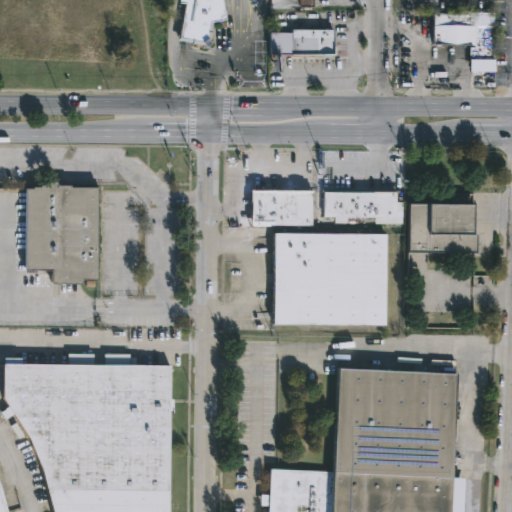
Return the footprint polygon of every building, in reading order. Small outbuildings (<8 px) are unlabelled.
[(177,0),(220,0),(223,19),(208,22),(205,38),(208,44),(203,47),(200,42),(177,38),(183,4),(177,2),(177,0)] [(472,15),(472,26),(496,27),(495,47),(433,47),(434,15),(472,15)] [(314,34),(314,36),(335,37),(335,46),(322,58),(308,58),(308,68),(281,68),(282,37),(292,37),(293,33),(314,34)] [(54,185),(53,186),(66,186),(66,188),(94,189),(93,280),(78,280),(77,285),(48,285),(48,271),(21,271),(22,188),(37,188),(37,185),(40,186),(40,188),(42,188),(42,183),(54,183),(54,185)] [(297,220),(298,224),(268,224),(268,227),(248,226),(249,191),(297,192),(297,220)] [(394,218),(321,217),(321,192),(395,193),(394,218)] [(472,205),(471,235),(475,235),(475,253),(406,253),(407,204),(472,205)] [(270,325),(270,234),(384,234),(384,325),(270,325)] [(18,359),(18,365),(168,366),(168,400),(172,400),(172,411),(167,411),(166,511),(49,511),(44,492),(35,464),(28,447),(10,416),(2,421),(0,417),(0,410),(4,408),(0,399),(0,365),(1,365),(1,358),(18,359)] [(452,433),(450,479),(465,479),(463,511),(264,511),(265,507),(258,507),(258,495),(266,496),(267,470),(329,473),(334,370),(454,375),(452,433)] [(0,511),(0,481),(4,491),(9,511),(0,511)]
